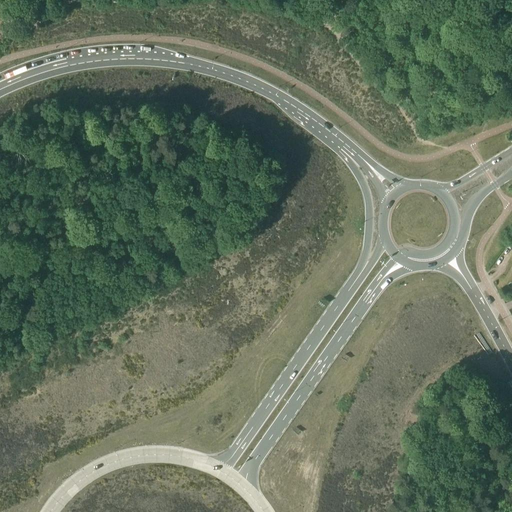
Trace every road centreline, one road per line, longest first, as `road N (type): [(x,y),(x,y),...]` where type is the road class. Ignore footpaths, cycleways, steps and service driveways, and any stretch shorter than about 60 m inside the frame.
road 1 (primary): [(246,489),(253,462),(384,275),(403,260)]
road 2 (primary): [(348,290),(233,454),(210,465)]
road 3 (primary): [(346,144),(246,79),(160,59)]
road 4 (primary): [(210,465),(132,456),(84,477),(50,511)]
road 5 (primary): [(0,90),(76,63),(160,59)]
road 6 (primary): [(346,144),(369,220),(348,290)]
road 7 (tertiary): [(511,361),(453,253)]
